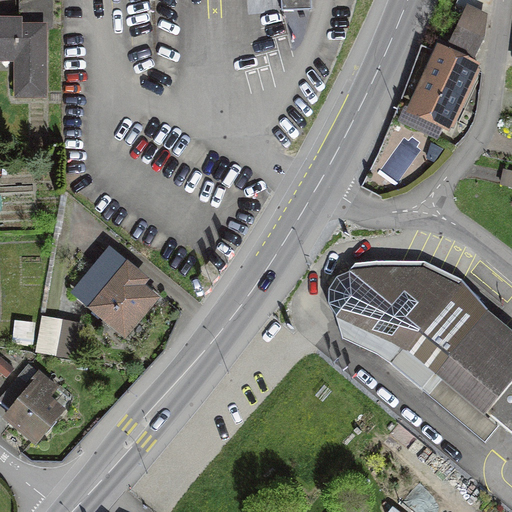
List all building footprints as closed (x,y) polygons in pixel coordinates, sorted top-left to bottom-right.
[(257,0),(258,8),(310,6),(309,0),(257,0)] [(16,24),(0,23),(0,57),(16,57),(16,97),(43,97),(43,30),(53,30),(53,2),(16,2),(16,24)] [(439,52),(410,112),(447,130),(475,71),(467,67),(479,42),(472,39),(481,21),(466,14),(446,56),(439,52)] [(511,173),(504,172),(501,186),(511,188),(511,173)] [(109,255),(72,298),(121,340),(153,304),(137,289),(142,284),(109,255)] [(336,321),(406,348),(454,288),(424,269),(368,270),(346,272),(333,285),(330,306),(336,321)] [(406,348),(391,367),(483,439),(496,422),(511,434),(511,342),(481,318),(485,313),(454,288),(406,348)] [(74,328),(45,323),(40,355),(69,359),(74,328)] [(53,392),(26,371),(0,402),(0,403),(14,415),(9,421),(34,442),(60,411),(46,400),(53,392)]
